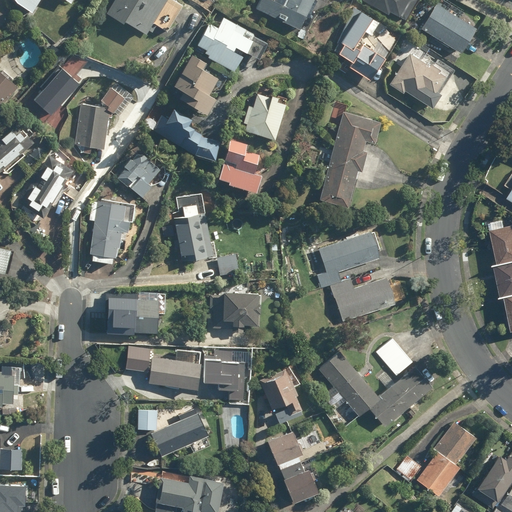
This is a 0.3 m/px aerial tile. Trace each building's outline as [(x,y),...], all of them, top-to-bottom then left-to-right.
[(10,0),(31,13),(39,0),(66,0),(71,3),(72,0),(10,0)] [(124,22),(145,35),(152,23),(167,32),(183,6),(173,0),(115,0),(107,14),(123,24),(124,22)] [(316,0),(315,0),(290,0),(287,7),(271,0),(258,0),(254,10),(297,30),(304,15),(308,17),(316,0)] [(362,0),(388,14),(389,12),(398,17),(408,0),(362,0)] [(437,3),(435,6),(427,1),(417,16),(425,21),(421,28),(460,54),(476,29),(458,17),(461,12),(451,6),(448,10),(437,3)] [(369,81),(386,49),(371,36),(378,23),(354,9),(336,40),(338,42),(333,52),(350,62),(346,68),(369,81)] [(245,29),(218,13),(211,25),(209,23),(194,49),(233,72),(242,57),(232,51),(235,47),(244,53),(251,41),(241,35),(245,29)] [(440,95),(436,92),(445,77),(449,80),(457,68),(438,56),(431,67),(409,53),(398,70),(401,72),(392,86),(403,93),(405,91),(432,108),(440,95)] [(186,82),(176,100),(206,117),(216,99),(209,95),(218,78),(203,69),(206,64),(191,55),(179,77),(186,82)] [(0,104),(16,86),(0,72),(0,69),(1,68),(0,66),(0,104)] [(114,81),(93,105),(80,103),(74,145),(103,149),(107,118),(111,118),(112,112),(117,115),(133,96),(114,81)] [(278,99),(257,93),(253,106),(248,104),(240,131),(273,141),(284,104),(277,102),(278,99)] [(170,112),(156,103),(143,123),(190,154),(199,140),(191,134),(194,130),(187,125),(191,120),(173,108),(170,112)] [(360,172),(366,153),(362,152),(365,141),(375,144),(382,121),(344,110),(318,200),(346,208),(356,171),(360,172)] [(0,170),(2,169),(5,172),(27,153),(33,159),(41,151),(22,128),(14,135),(10,130),(0,138),(0,139),(3,143),(0,145),(0,170)] [(213,161),(220,143),(201,136),(195,154),(213,161)] [(231,139),(217,177),(228,181),(227,184),(254,195),(261,176),(252,172),(260,154),(246,148),(247,145),(231,139)] [(138,151),(116,178),(127,187),(128,186),(142,197),(151,186),(147,183),(159,169),(138,151)] [(19,216),(37,227),(44,216),(38,212),(41,206),(44,208),(47,204),(53,208),(76,172),(60,162),(53,173),(43,167),(38,175),(43,178),(37,188),(32,185),(20,205),(24,208),(19,216)] [(91,261),(111,263),(112,257),(114,257),(115,250),(119,250),(121,232),(128,233),(129,221),(131,222),(133,206),(97,202),(91,254),(92,255),(91,261)] [(182,207),(184,218),(174,220),(177,239),(173,240),(175,248),(179,247),(181,262),(217,256),(214,241),(210,242),(205,213),(197,214),(195,205),(182,207)] [(511,226),(492,230),(499,264),(511,260),(511,226)] [(350,278),(341,281),(338,271),(380,258),(371,231),(317,248),(325,272),(315,275),(320,288),(330,285),(342,322),(395,304),(386,278),(354,289),(350,278)] [(0,273),(5,275),(12,249),(0,245),(0,273)] [(235,255),(216,258),(218,274),(237,272),(235,255)] [(511,263),(496,267),(502,297),(511,294),(511,263)] [(157,335),(159,293),(147,292),(146,299),(116,297),(115,315),(104,314),(103,332),(157,335)] [(213,319),(212,327),(232,328),(231,332),(242,332),(243,326),(256,326),(256,314),(259,314),(260,303),(257,303),(258,293),(224,292),(223,320),(213,319)] [(394,340),(378,354),(396,375),(412,360),(394,340)] [(194,389),(199,364),(199,350),(175,350),(175,360),(152,356),(148,381),(194,389)] [(333,407),(344,398),(359,416),(379,399),(339,352),(319,369),(334,387),(325,394),(329,399),(327,400),(333,407)] [(2,366),(1,371),(0,370),(0,407),(1,408),(1,403),(11,404),(12,395),(17,395),(17,385),(19,385),(20,367),(2,366)] [(380,399),(370,408),(385,426),(431,387),(413,367),(378,396),(380,399)] [(260,379),(272,410),(290,403),(294,411),(300,408),(284,369),(260,379)] [(150,434),(160,457),(189,444),(193,453),(210,445),(194,407),(178,414),(181,420),(150,434)] [(157,411),(139,410),(138,430),(156,431),(157,411)] [(459,468),(455,466),(476,438),(454,421),(433,449),(437,453),(416,481),(438,497),(459,468)] [(266,441),(276,465),(300,455),(291,431),(266,441)] [(22,449),(0,448),(0,468),(22,469),(22,449)] [(504,458),(497,455),(473,494),(495,508),(511,480),(511,457),(506,454),(504,458)] [(419,466),(406,456),(396,469),(408,480),(419,466)] [(306,470),(283,480),(293,503),(316,493),(306,470)] [(161,477),(156,502),(154,511),(159,511),(176,511),(178,507),(181,507),(180,511),(184,511),(198,511),(199,511),(204,511),(216,511),(222,482),(188,475),(187,482),(161,477)] [(36,504),(31,484),(1,480),(0,488),(0,511),(19,511),(20,507),(36,504)] [(511,486),(501,504),(511,510),(511,486)]
